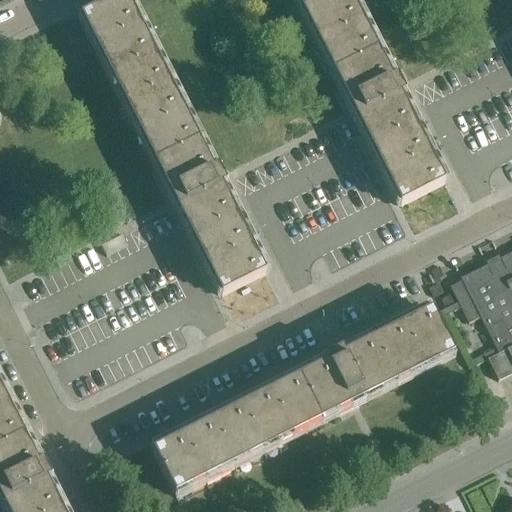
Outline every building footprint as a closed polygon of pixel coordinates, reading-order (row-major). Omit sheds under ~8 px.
[(120,0),(81,20),(175,209),(221,299),(264,277),(125,0),(120,0)] [(443,186),(348,0),(293,0),(347,106),(399,208),(443,186)] [(511,255),(457,283),(458,286),(447,292),(459,315),(471,308),(484,334),(499,325),(511,349),(511,350),(486,364),(497,386),(511,378),(511,255)] [(153,455),(175,499),(453,358),(430,314),(153,455)] [(0,501),(5,511),(60,511),(0,392),(0,501)]
